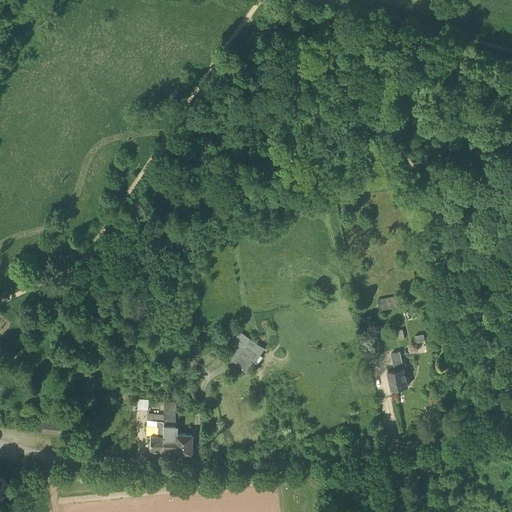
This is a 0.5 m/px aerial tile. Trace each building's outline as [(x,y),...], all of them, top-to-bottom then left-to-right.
[(378,300),(380,310),(399,306),(397,296),(378,300)] [(404,301),(405,307),(414,306),(412,297),(408,297),(408,301),(404,301)] [(224,355),(235,363),(240,355),(250,340),(239,332),(224,355)] [(413,336),(414,343),(424,341),(423,334),(413,336)] [(240,355),(246,359),(257,344),(250,340),(240,355)] [(263,349),(257,344),(241,367),(248,372),(251,366),(259,355),(263,349)] [(391,354),(394,369),(403,367),(400,352),(391,354)] [(241,367),(246,359),(240,355),(235,363),(241,367)] [(262,357),(259,355),(251,366),(254,368),(262,357)] [(405,376),(403,367),(394,369),(388,371),(392,390),(408,386),(407,382),(409,382),(408,376),(405,376)] [(137,410),(147,410),(148,399),(137,399),(137,410)] [(164,400),(163,414),(163,421),(163,426),(163,436),(174,436),(174,434),(176,400),(164,400)] [(156,426),(157,421),(153,421),(146,420),(146,435),(150,435),(157,435),(158,426),(156,426)] [(42,432),(66,434),(67,424),(43,422),(42,432)] [(174,436),(163,436),(162,450),(174,450),(174,452),(191,452),(191,434),(174,434),(174,436)] [(162,450),(163,436),(157,435),(150,435),(149,449),(162,450)]
